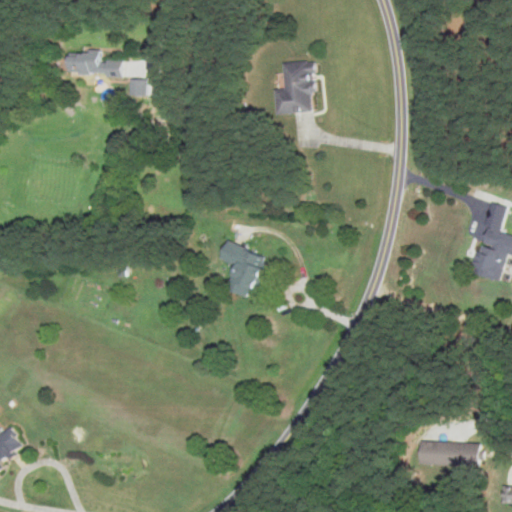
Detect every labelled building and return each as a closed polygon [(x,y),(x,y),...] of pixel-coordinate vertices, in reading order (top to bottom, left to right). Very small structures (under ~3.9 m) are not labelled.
[(109,77),(129,77),(129,60),(75,59),(75,73),(84,73),(84,83),(108,84),(109,77)] [(290,89),(282,89),(283,113),(322,112),(319,61),(289,62),(290,89)] [(148,81),(135,79),(133,93),(146,95),(148,81)] [(511,234),(490,228),(477,272),(505,280),(511,256),(511,234)] [(233,242),(226,260),(242,266),(233,289),(262,299),(277,259),(233,242)] [(0,473),(9,469),(5,463),(28,451),(16,427),(5,433),(4,431),(0,433),(0,473)]
